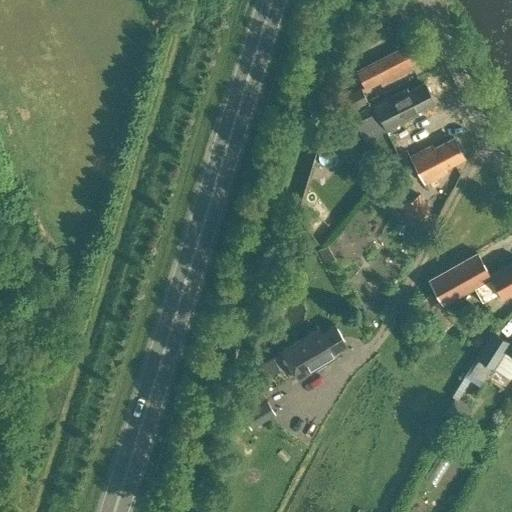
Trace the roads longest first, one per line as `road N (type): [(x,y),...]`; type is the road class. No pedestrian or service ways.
road 1 (trunk): [(112,511),(273,0)]
road 2 (unclassified): [(511,180),(425,0)]
